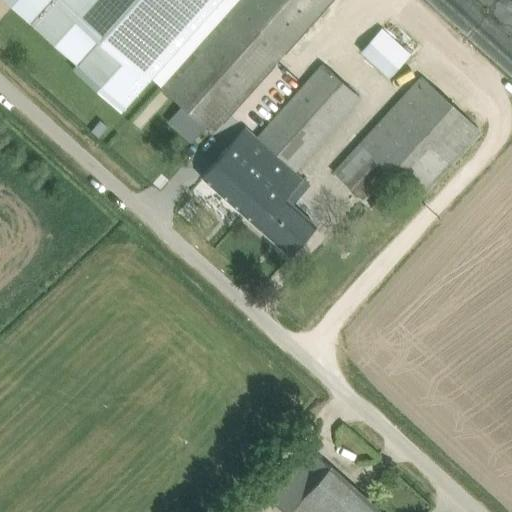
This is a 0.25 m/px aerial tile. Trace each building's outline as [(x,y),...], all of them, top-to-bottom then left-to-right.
[(2,0),(124,108),(219,0),(2,0)] [(238,0),(173,73),(160,87),(211,133),(225,118),(331,0),(238,0)] [(430,0),(427,5),(470,34),(479,21),(447,0),(430,0)] [(394,76),(416,53),(386,25),(364,49),(394,76)] [(321,65),(256,138),(244,128),(201,177),(289,255),(315,226),(291,205),(309,185),(293,171),(358,98),(321,65)] [(420,78),(334,172),(362,198),(387,170),(418,199),(479,132),(420,78)] [(383,193),(370,207),(390,224),(402,210),(383,193)] [(380,511),(312,451),(268,499),(282,511),(380,511)]
